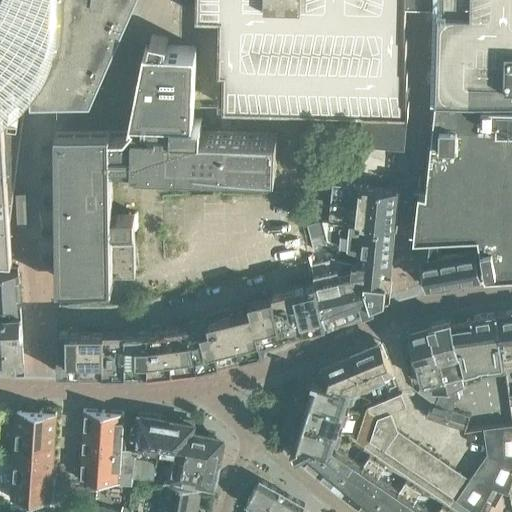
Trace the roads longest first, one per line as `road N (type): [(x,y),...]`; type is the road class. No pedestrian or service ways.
road 1 (residential): [(511,290),(401,310),(210,384)]
road 2 (residential): [(210,384),(74,392)]
road 3 (residential): [(250,437),(347,511)]
road 4 (residential): [(74,392),(60,511)]
